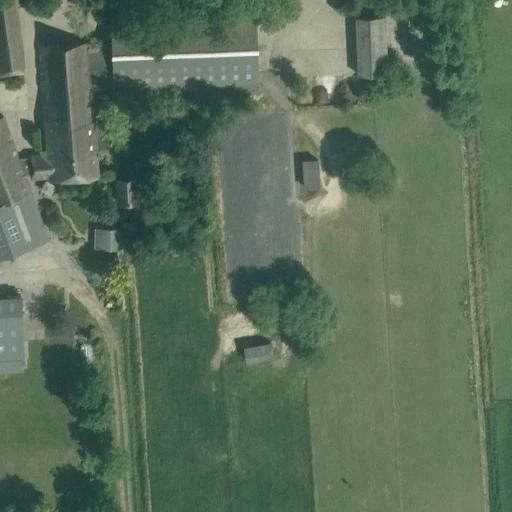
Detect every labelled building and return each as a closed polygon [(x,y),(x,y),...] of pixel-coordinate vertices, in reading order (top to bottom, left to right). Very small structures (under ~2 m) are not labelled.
[(0,0),(0,76),(21,73),(17,48),(23,47),(17,7),(29,5),(27,0),(0,0)] [(387,75),(384,17),(355,18),(358,76),(387,75)] [(257,82),(255,20),(111,26),(112,47),(89,48),(89,43),(40,46),(47,155),(30,156),(31,178),(49,177),(49,179),(97,176),(92,116),(95,115),(93,89),(257,82)] [(0,257),(49,240),(3,117),(0,117),(0,257)] [(119,229),(99,228),(98,250),(118,250),(119,229)] [(0,361),(25,360),(21,298),(0,298),(0,361)]
